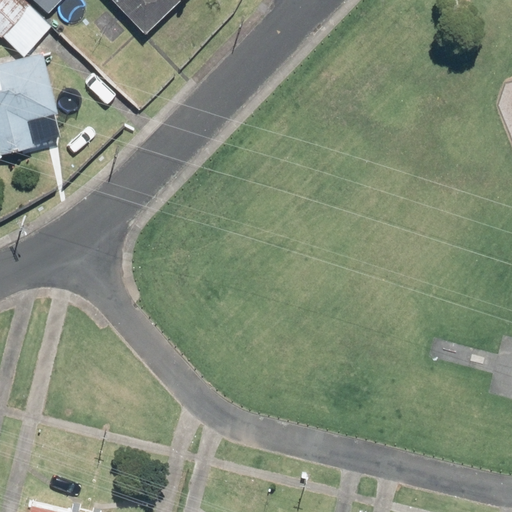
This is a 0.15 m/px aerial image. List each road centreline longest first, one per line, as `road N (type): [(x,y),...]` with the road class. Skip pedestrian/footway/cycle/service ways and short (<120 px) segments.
road 1 (residential): [(74,241),(213,413),(247,431),(511,488)]
road 2 (residential): [(313,0),(74,241)]
